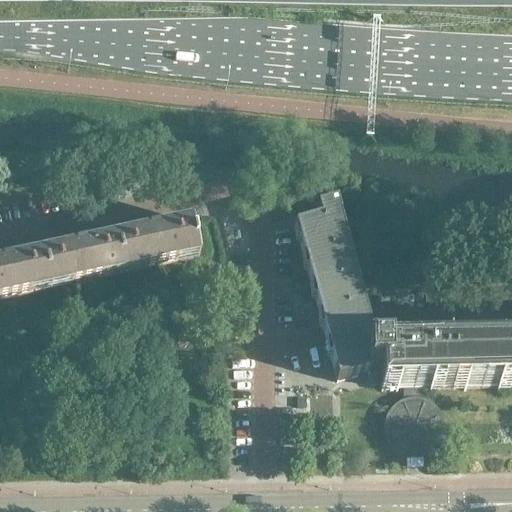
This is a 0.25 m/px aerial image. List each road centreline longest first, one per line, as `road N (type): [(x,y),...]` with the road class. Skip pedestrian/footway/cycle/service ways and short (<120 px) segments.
road 1 (residential): [(0,241),(208,193),(250,202),(260,231),(267,511)]
road 2 (primary): [(0,36),(511,74)]
road 3 (tertiary): [(437,508),(267,511)]
